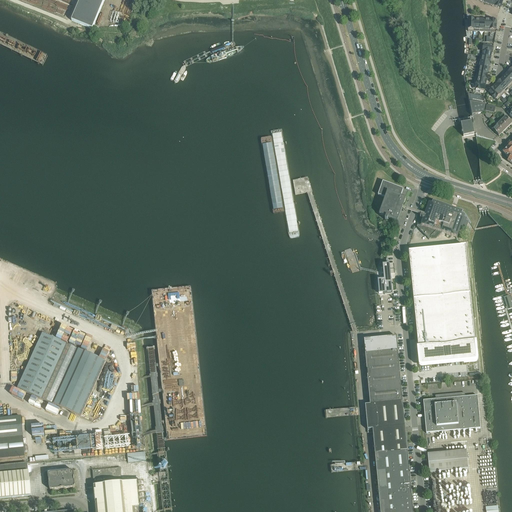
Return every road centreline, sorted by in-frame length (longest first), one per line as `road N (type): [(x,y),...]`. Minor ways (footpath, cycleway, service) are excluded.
road 1 (unclassified): [(423,511),(399,265),(427,176)]
road 2 (tertiary): [(427,176),(386,139),(343,4)]
